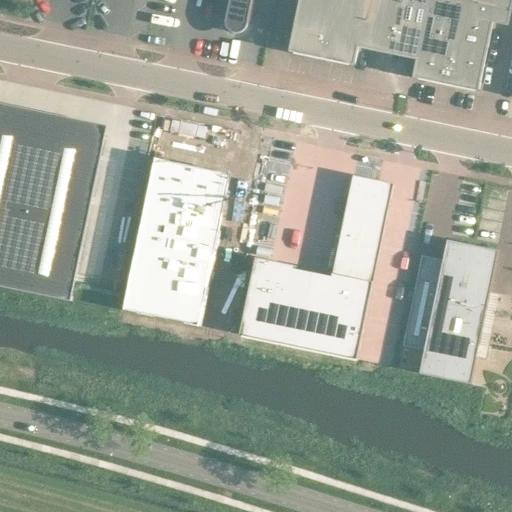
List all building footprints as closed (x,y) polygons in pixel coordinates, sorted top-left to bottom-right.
[(229,0),(226,18),(225,22),(226,26),(229,29),(232,31),(236,32),(240,31),(243,29),(246,26),(247,22),(251,0),(229,0)] [(299,0),(289,51),(354,64),(358,45),(418,58),(414,77),(478,90),(496,0),(299,0)] [(0,285),(71,300),(106,135),(0,112),(0,285)] [(154,161),(123,309),(200,325),(220,230),(211,228),(222,175),(154,161)] [(256,256),(240,334),(358,358),(394,182),(353,174),(332,274),(296,267),(297,265),(256,256)] [(422,254),(403,344),(424,349),(420,372),(422,373),(423,367),(469,376),(468,382),(471,383),(498,249),(496,249),(495,251),(449,241),(450,239),(447,239),(443,259),(422,254)]
